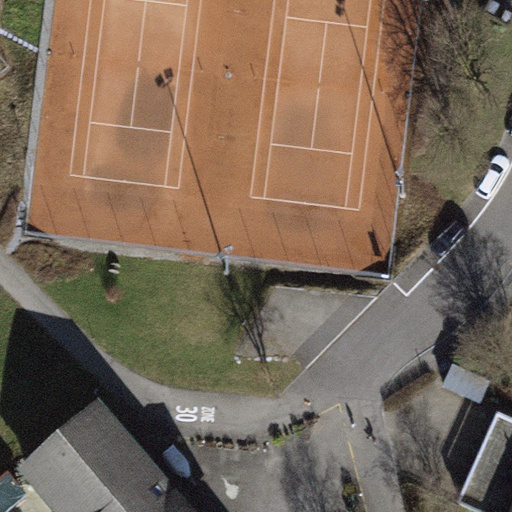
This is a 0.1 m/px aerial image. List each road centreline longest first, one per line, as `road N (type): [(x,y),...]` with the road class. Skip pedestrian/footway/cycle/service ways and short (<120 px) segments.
road 1 (residential): [(511,234),(457,307),(348,384),(246,426),(169,414),(105,364)]
road 2 (unclassified): [(105,364),(0,264)]
